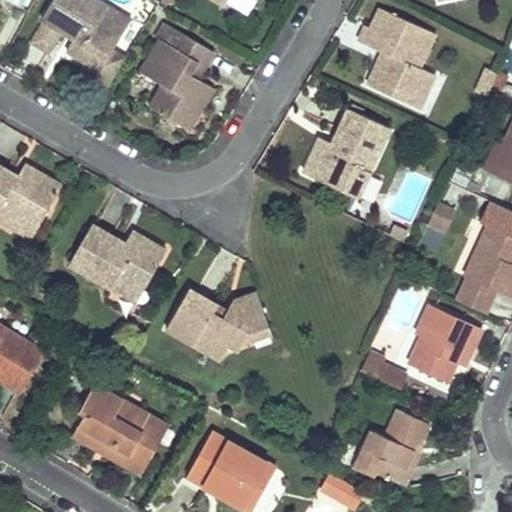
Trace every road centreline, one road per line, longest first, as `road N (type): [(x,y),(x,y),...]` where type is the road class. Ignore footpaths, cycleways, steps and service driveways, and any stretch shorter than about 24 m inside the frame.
road 1 (residential): [(316,0),(242,169),(158,195),(0,101)]
road 2 (residential): [(110,511),(0,445)]
